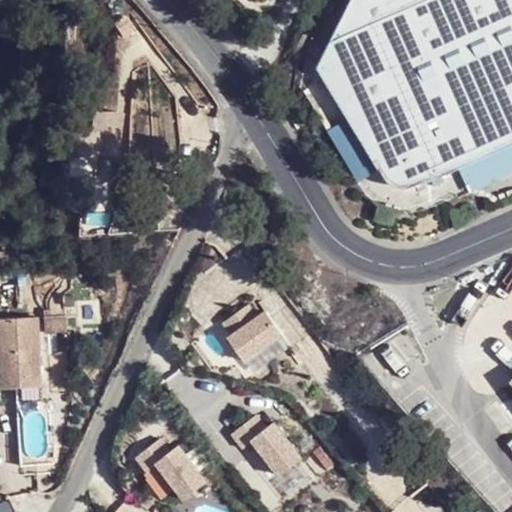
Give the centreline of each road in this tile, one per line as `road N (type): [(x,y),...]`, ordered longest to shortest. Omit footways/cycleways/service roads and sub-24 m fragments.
road 1 (residential): [(61,511),(248,100)]
road 2 (unclassified): [(248,100),(327,228),(356,253),(416,264),(511,226)]
road 3 (unclassified): [(167,0),(248,100)]
